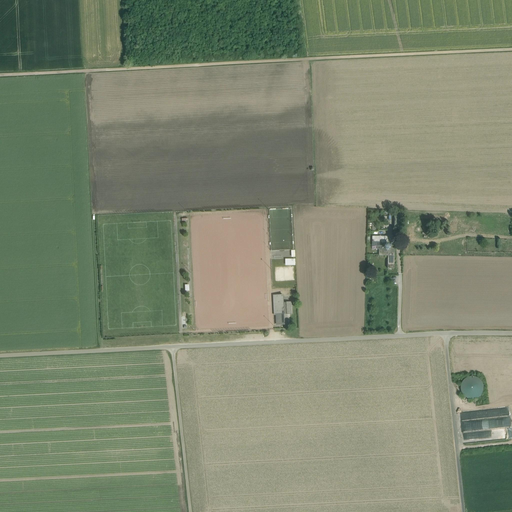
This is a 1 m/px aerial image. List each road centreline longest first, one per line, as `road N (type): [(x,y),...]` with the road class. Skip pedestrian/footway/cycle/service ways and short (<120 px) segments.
road 1 (track): [(511,49),(0,75)]
road 2 (track): [(444,332),(0,354)]
road 3 (track): [(463,511),(444,332)]
road 4 (track): [(172,345),(192,511)]
